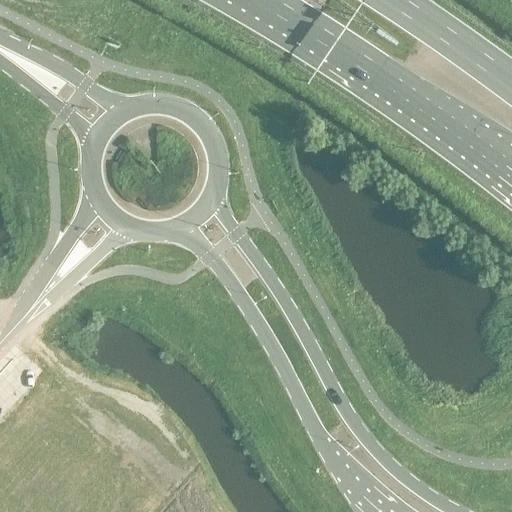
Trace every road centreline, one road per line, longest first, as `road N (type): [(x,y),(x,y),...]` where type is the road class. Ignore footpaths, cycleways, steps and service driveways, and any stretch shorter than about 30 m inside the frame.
road 1 (secondary): [(461,511),(415,489),(378,453),(299,319),(214,199)]
road 2 (secondary): [(186,228),(267,339),(357,496),(377,511)]
road 3 (trunk): [(247,0),(511,177)]
road 4 (secondary): [(214,199),(219,155),(194,118),(174,108),(130,112)]
road 5 (trunk): [(511,86),(393,0)]
